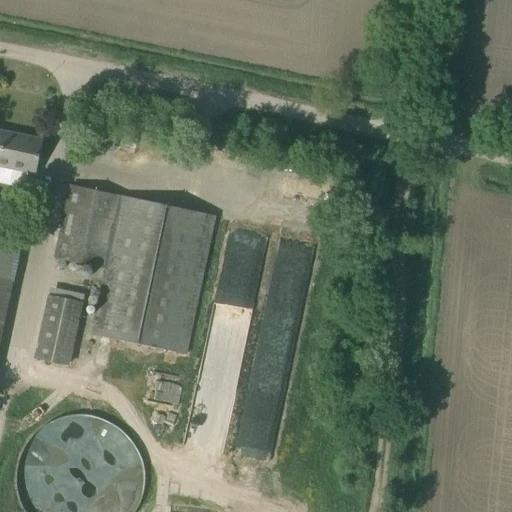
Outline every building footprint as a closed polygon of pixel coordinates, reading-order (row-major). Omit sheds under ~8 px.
[(0,183),(25,189),(29,173),(35,175),(43,140),(0,131),(0,183)] [(185,354),(210,237),(214,217),(69,187),(54,258),(108,269),(94,335),(185,354)] [(0,262),(16,266),(16,265),(20,246),(0,241),(0,262)] [(90,300),(61,293),(43,370),(72,377),(90,300)] [(158,380),(156,401),(181,403),(183,382),(158,380)] [(118,447),(117,441),(115,434),(112,428),(109,424),(103,419),(97,416),(91,415),(85,414),(79,415),(73,416),(67,419),(61,424),(57,430),(54,436),(53,443),(52,448),(53,455),(55,461),(59,466),(63,471),(67,474),(73,477),(79,479),(86,479),(91,479),(97,477),(103,474),(109,469),(112,465),(115,460),(117,454),(118,447)]
